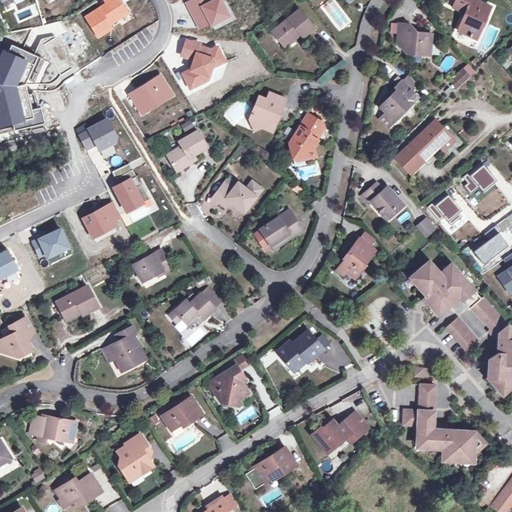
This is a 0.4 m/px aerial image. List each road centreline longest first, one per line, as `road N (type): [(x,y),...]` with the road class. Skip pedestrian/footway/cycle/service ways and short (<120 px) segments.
road 1 (residential): [(0,400),(48,387),(135,396),(271,306),(307,267),(328,209),(378,0)]
road 2 (residential): [(169,511),(164,500),(293,415),(424,350),(511,439)]
road 3 (residential): [(160,0),(169,27),(150,54),(78,93)]
